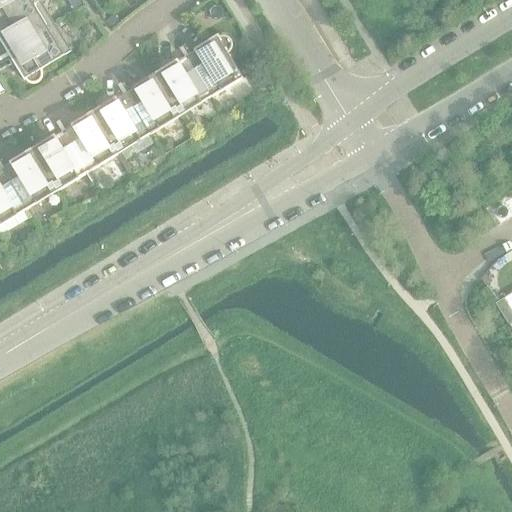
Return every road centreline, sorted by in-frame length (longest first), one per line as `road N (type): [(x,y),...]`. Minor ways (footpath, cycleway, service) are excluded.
road 1 (unclassified): [(242,214),(0,360)]
road 2 (residential): [(6,116),(179,0)]
road 3 (tertiary): [(511,16),(352,121)]
road 4 (tertiary): [(375,155),(511,71)]
road 5 (unclassified): [(242,214),(279,211),(375,155)]
road 6 (unclassified): [(511,412),(442,283)]
road 7 (unclassified): [(352,121),(262,186),(242,214)]
road 8 (unclassified): [(442,283),(375,155)]
road 9 (tertiary): [(352,121),(277,0)]
